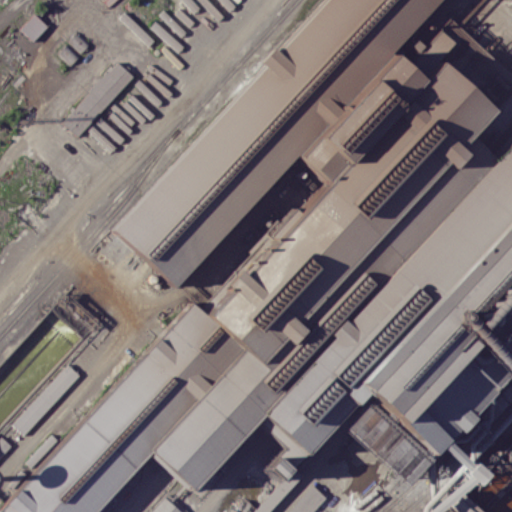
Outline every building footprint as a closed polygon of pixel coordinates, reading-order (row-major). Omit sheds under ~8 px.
[(180,0),(192,12),(198,7),(190,0),(180,0)] [(346,0),(366,7),(371,0),(387,0),(387,2),(356,39),(364,39),(393,49),(433,0),(346,0)] [(32,41),(46,26),(33,13),(18,28),(32,41)] [(450,41),(437,30),(431,39),(444,49),(450,41)] [(57,53),(68,65),(77,56),(65,45),(57,53)] [(76,136),(132,76),(116,61),(60,121),(76,136)] [(0,505),(0,511),(91,511),(119,482),(94,484),(94,476),(95,475),(111,445),(191,487),(213,464),(175,429),(128,450),(123,446),(132,446),(142,441),(125,425),(138,401),(170,386),(160,363),(146,369),(135,360),(0,505)] [(11,422),(66,362),(79,374),(24,434),(11,422)] [(333,425),(353,400),(419,455),(399,480),(333,425)] [(0,435),(9,444),(0,454),(0,435)] [(278,479),(286,469),(273,457),(264,467),(278,479)] [(280,497),(279,496),(291,483),(284,477),(279,483),(283,487),(278,492),(274,488),(261,502),(269,509),(280,497)] [(310,511),(324,497),(310,484),(285,511),(310,511)] [(148,511),(179,511),(164,496),(148,511)]
